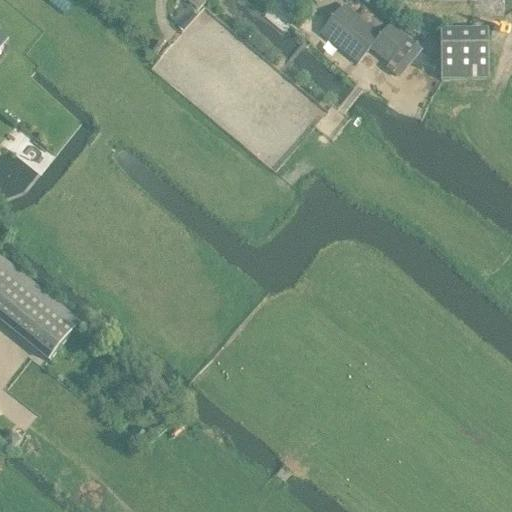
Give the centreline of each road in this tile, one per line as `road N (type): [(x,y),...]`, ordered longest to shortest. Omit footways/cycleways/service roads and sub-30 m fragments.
road 1 (track): [(129,511),(0,399)]
road 2 (track): [(285,382),(296,459),(359,511)]
